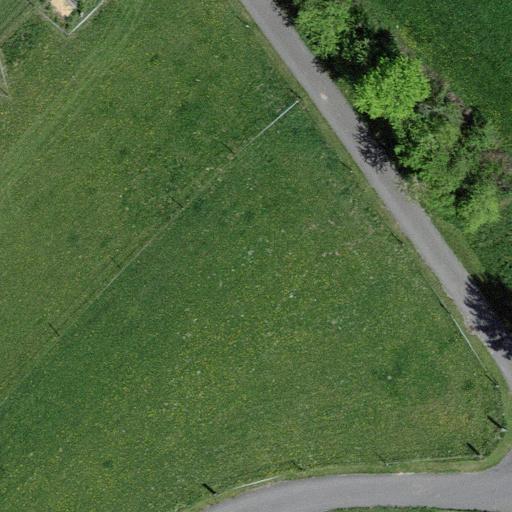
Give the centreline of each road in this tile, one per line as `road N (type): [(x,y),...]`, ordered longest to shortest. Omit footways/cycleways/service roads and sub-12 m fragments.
road 1 (unclassified): [(511,359),(253,0)]
road 2 (track): [(236,511),(312,491),(511,487)]
